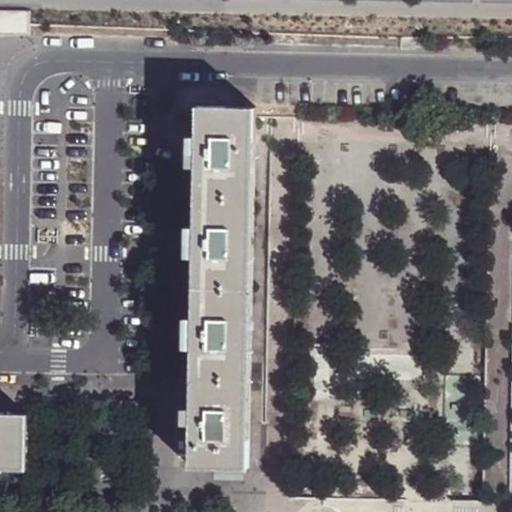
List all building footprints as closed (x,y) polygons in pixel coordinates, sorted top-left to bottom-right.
[(195,197),(252,198),(254,107),(197,106),(195,197)] [(194,287),(251,288),(252,198),(195,197),(194,287)] [(192,377),(249,378),(251,288),(194,287),(192,377)] [(249,378),(192,377),(191,468),(247,469),(249,378)] [(0,414),(0,470),(25,471),(27,415),(0,414)]
